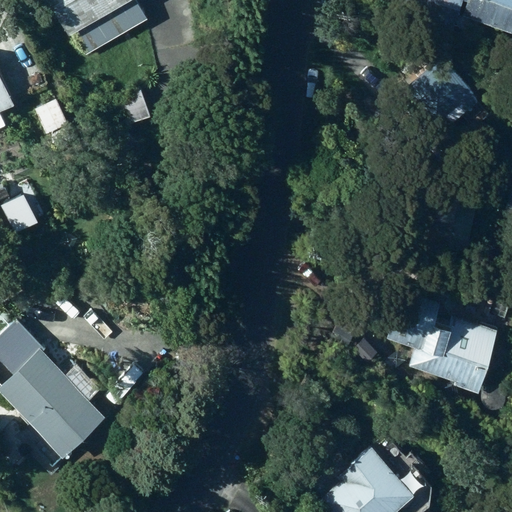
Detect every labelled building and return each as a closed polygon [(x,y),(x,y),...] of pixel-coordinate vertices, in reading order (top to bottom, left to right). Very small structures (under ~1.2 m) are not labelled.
[(61,0),(87,45),(148,10),(142,0),(61,0)] [(400,0),(457,14),(460,0),(400,0)] [(511,0),(468,0),(469,1),(511,11),(511,0)] [(454,108),(480,84),(443,44),(417,69),(454,108)] [(0,98),(14,92),(0,60),(0,98)] [(110,124),(151,107),(140,81),(99,98),(110,124)] [(37,99),(48,123),(69,113),(57,89),(37,99)] [(162,165),(174,175),(187,161),(175,150),(162,165)] [(415,230),(470,239),(481,173),(426,164),(415,230)] [(0,181),(0,184),(3,190),(9,188),(5,179),(0,181)] [(481,381),(499,319),(439,303),(442,291),(403,280),(389,331),(415,338),(409,357),(456,370),(455,374),(481,381)] [(482,306),(487,297),(482,289),(472,288),(467,297),(472,306),(482,306)] [(0,378),(0,380),(65,443),(107,400),(43,338),(44,337),(17,311),(0,329),(0,352),(13,364),(0,378)] [(344,511),(378,511),(416,476),(376,434),(341,467),(343,469),(323,489),(344,511)]
